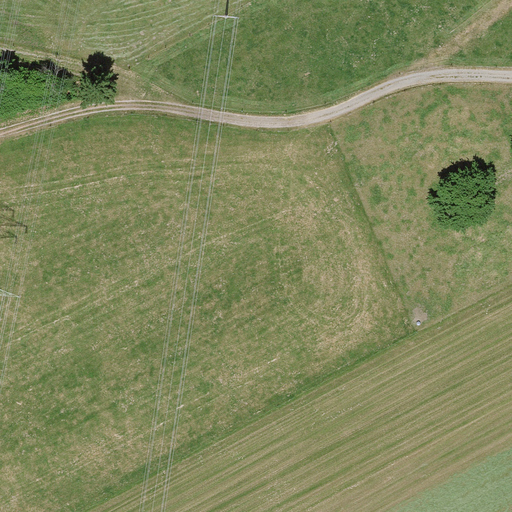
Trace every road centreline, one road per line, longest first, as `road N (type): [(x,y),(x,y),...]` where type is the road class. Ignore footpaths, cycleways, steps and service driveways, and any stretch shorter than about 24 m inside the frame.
road 1 (track): [(511,75),(402,81),(300,119),(247,121),(129,103),(0,133)]
road 2 (track): [(129,103),(118,71),(0,48)]
